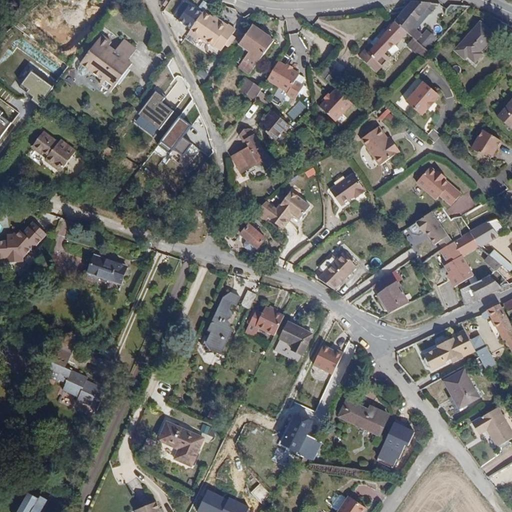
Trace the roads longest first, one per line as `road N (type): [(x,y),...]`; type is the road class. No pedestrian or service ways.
road 1 (residential): [(210,252),(222,153),(152,0)]
road 2 (residential): [(210,252),(31,198),(0,200)]
road 3 (residential): [(375,337),(310,285),(210,252)]
road 4 (residential): [(511,290),(416,334),(375,337)]
road 5 (tertiary): [(240,0),(281,9),(376,0)]
